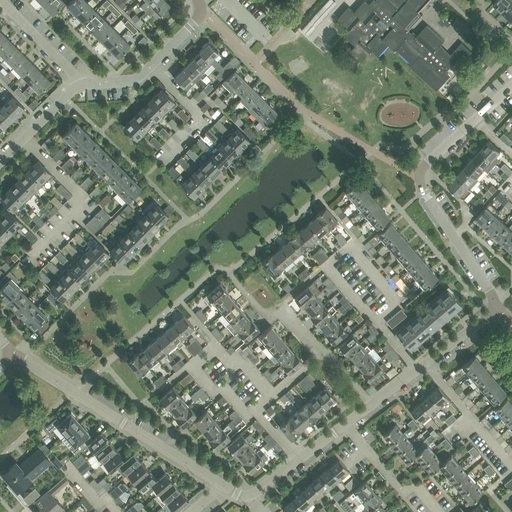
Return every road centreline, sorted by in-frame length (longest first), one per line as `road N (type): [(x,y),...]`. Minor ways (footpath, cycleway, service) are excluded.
road 1 (residential): [(511,87),(423,166),(419,183),(500,308)]
road 2 (residential): [(218,486),(12,354)]
road 3 (residential): [(77,85),(137,78),(201,13),(195,0)]
road 4 (residential): [(511,465),(427,363)]
road 5 (residential): [(330,267),(351,249),(396,302),(376,321)]
